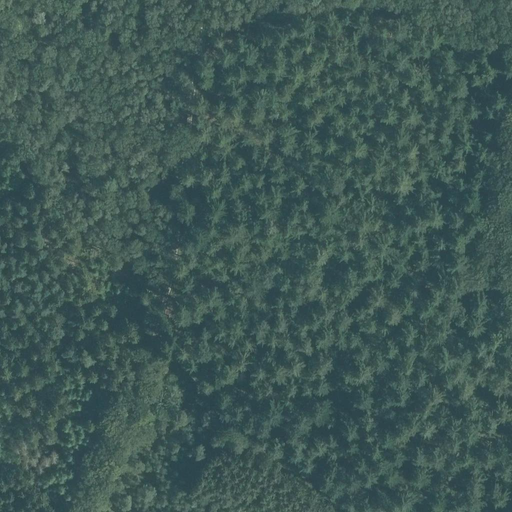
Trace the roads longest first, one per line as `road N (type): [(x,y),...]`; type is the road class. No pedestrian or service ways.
road 1 (track): [(195,0),(175,261),(85,511)]
road 2 (track): [(367,511),(153,327)]
road 3 (track): [(170,277),(74,217),(0,130)]
